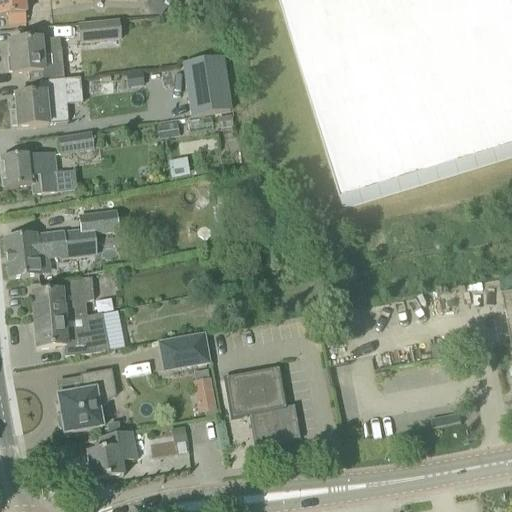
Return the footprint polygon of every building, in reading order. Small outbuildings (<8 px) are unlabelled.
[(0,0),(0,18),(6,18),(7,27),(25,26),(22,0),(0,0)] [(160,17),(170,0),(148,0),(145,7),(160,17)] [(511,159),(511,0),(277,0),(343,211),(511,159)] [(119,27),(79,31),(81,51),(121,47),(119,27)] [(11,74),(12,77),(27,76),(28,85),(38,85),(62,82),(57,29),(33,31),(34,43),(9,46),(10,61),(6,61),(8,75),(11,74)] [(182,66),(190,120),(230,114),(221,60),(182,66)] [(140,75),(125,78),(127,90),(142,88),(140,75)] [(63,108),(79,106),(76,81),(62,82),(38,85),(39,97),(14,99),(15,115),(10,115),(12,129),(16,128),(16,131),(47,128),(65,126),(63,108)] [(90,136),(56,141),(59,159),(93,154),(90,136)] [(31,199),(57,196),(76,194),(74,174),(55,176),(53,156),(31,159),(31,158),(0,160),(0,176),(2,192),(30,189),(31,199)] [(117,235),(115,214),(77,219),(79,240),(117,235)] [(76,242),(75,235),(63,236),(35,239),(3,242),(8,282),(39,278),(38,263),(59,260),(59,262),(87,259),(85,243),(79,244),(76,242)] [(31,298),(33,325),(86,320),(85,307),(93,303),(91,281),(56,285),(57,295),(31,298)] [(511,294),(502,297),(511,349),(511,375),(510,378),(511,378),(511,294)] [(229,323),(244,321),(242,303),(227,304),(229,323)] [(63,350),(64,360),(89,358),(108,354),(101,317),(86,320),(33,325),(36,352),(63,350)] [(203,338),(159,346),(158,347),(163,374),(208,366),(203,338)] [(299,442),(296,431),(293,409),(284,411),(277,372),(225,382),(232,421),(249,418),(255,450),(299,442)] [(56,400),(57,406),(59,406),(61,413),(59,414),(60,418),(57,422),(59,431),(62,433),(63,438),(101,431),(97,412),(115,400),(110,373),(79,379),(82,395),(56,400)] [(198,416),(216,413),(210,382),(193,385),(198,416)] [(130,436),(99,441),(101,454),(85,457),(91,486),(122,480),(119,466),(135,463),(130,436)]
